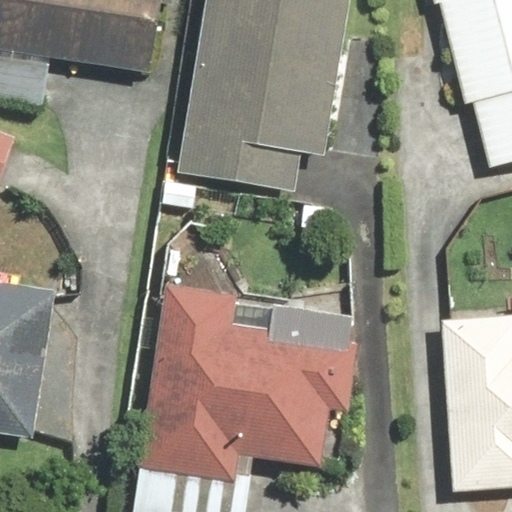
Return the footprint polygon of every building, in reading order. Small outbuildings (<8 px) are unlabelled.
[(0,0),(0,104),(60,109),(63,71),(173,79),(178,15),(186,15),(187,0),(0,0)] [(359,0),(213,0),(188,180),(308,197),(313,160),(336,164),(359,0)] [(511,163),(511,0),(443,0),(473,114),(483,111),(497,167),(511,163)] [(24,142),(0,131),(0,196),(1,196),(24,142)] [(50,442),(61,307),(89,309),(92,279),(64,276),(63,290),(0,285),(0,452),(4,453),(5,438),(50,442)] [(374,317),(171,292),(144,511),(256,511),(261,467),(332,475),(339,419),(362,422),(374,317)] [(511,318),(453,321),(460,494),(511,492),(511,318)]
